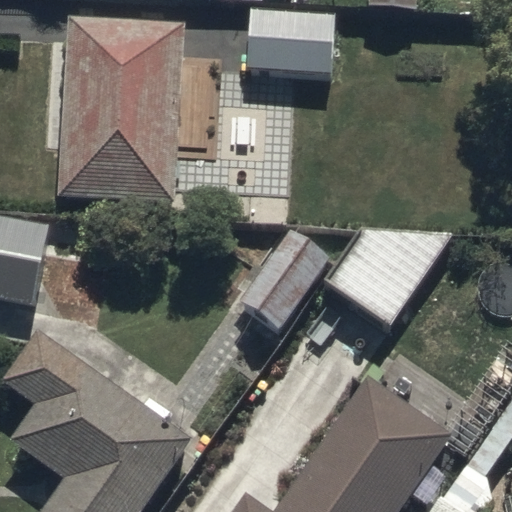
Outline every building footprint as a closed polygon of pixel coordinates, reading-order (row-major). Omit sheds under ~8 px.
[(417,0),(367,0),(366,21),(416,24),(417,0)] [(249,20),(246,82),(330,87),(333,26),(290,24),(290,18),(271,17),(271,22),(249,20)] [(182,42),(66,34),(59,213),(174,217),(178,97),(192,97),(193,69),(181,69),(182,42)] [(218,183),(211,183),(211,239),(350,239),(350,219),(305,218),(304,185),(254,185),(254,172),(218,172),(218,183)] [(0,235),(0,311),(71,327),(90,236),(38,225),(34,242),(0,235)] [(361,242),(322,296),(390,339),(449,246),(361,242)] [(329,273),(288,244),(174,403),(220,436),(284,347),(279,343),(329,273)] [(149,416),(143,424),(36,347),(0,397),(0,400),(33,424),(10,456),(66,496),(54,511),(149,511),(189,457),(162,437),(168,430),(149,416)] [(408,511),(453,446),(352,385),(259,511),(408,511)] [(489,511),(490,511),(483,490),(509,453),(511,449),(511,420),(444,511),(489,511)]
